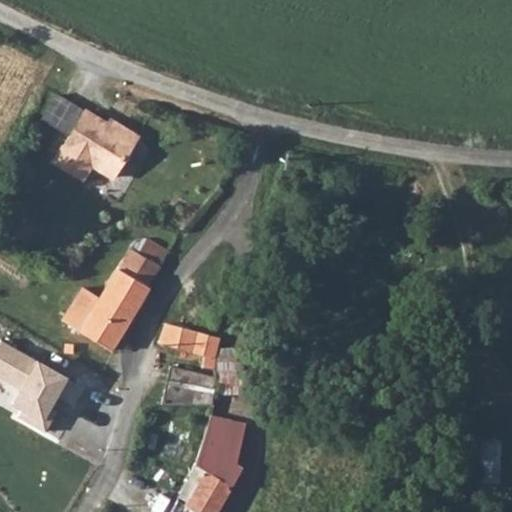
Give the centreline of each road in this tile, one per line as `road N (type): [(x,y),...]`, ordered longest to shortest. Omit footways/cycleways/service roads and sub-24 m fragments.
road 1 (unclassified): [(0,13),(106,66),(319,135),(424,156),(511,161)]
road 2 (track): [(92,511),(108,488),(141,348),(234,217),(265,119)]
